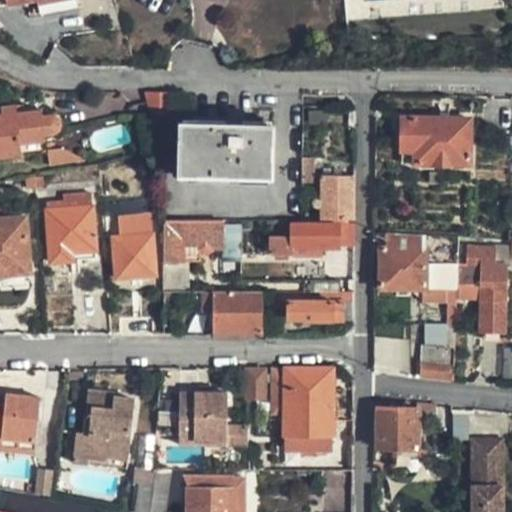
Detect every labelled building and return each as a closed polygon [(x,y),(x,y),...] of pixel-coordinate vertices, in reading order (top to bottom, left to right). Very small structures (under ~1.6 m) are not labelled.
[(28,0),(30,14),(43,12),(42,3),(58,0),(8,0),(9,3),(28,0)] [(58,0),(42,3),(43,12),(80,7),(78,0),(58,0)] [(175,88),(149,88),(149,100),(152,114),(174,110),(175,88)] [(511,94),(484,94),(484,102),(511,102),(511,94)] [(3,111),(0,110),(0,152),(47,148),(45,130),(57,130),(59,128),(62,125),(63,122),(62,116),(61,114),(58,111),(54,109),(43,110),(42,106),(19,109),(17,102),(2,104),(3,111)] [(469,115),(403,114),(402,146),(421,147),(421,158),(469,158),(469,115)] [(278,123),(188,120),(188,142),(180,142),(179,160),(188,160),(187,172),(277,174),(278,123)] [(309,151),(309,167),(320,167),(319,152),(309,151)] [(45,168),(36,170),(38,181),(47,180),(45,168)] [(29,182),(38,181),(36,170),(27,172),(29,182)] [(327,170),(326,217),(341,217),(357,216),(358,170),(327,170)] [(49,197),(49,207),(91,203),(90,188),(65,191),(65,196),(49,197)] [(91,203),(49,207),(53,259),(96,255),(92,203),(91,203)] [(0,271),(31,268),(27,214),(0,216),(0,271)] [(226,215),(168,214),(167,258),(193,258),(205,258),(205,248),(208,251),(212,251),(215,249),(217,246),(227,246),(226,223),(226,215)] [(272,251),(297,251),(298,243),(325,243),(342,243),(357,243),(357,216),(341,217),(341,222),(326,222),(326,217),(308,216),(303,217),(304,222),(296,221),(296,232),(273,232),(272,251)] [(119,275),(157,273),(156,257),(154,230),(153,218),(123,220),(124,232),(116,233),(119,275)] [(378,237),(386,238),(386,244),(386,283),(421,284),(430,284),(447,284),(447,296),(446,324),(446,328),(455,330),(457,285),(457,279),(458,260),(458,245),(429,244),(429,231),(378,227),(378,237)] [(161,230),(154,230),(156,257),(163,257),(161,230)] [(458,233),(429,231),(429,244),(458,245),(458,233)] [(325,243),(298,243),(297,251),(324,252),(325,243)] [(457,279),(484,281),(481,328),(507,329),(511,261),(498,260),(498,244),(470,243),(469,261),(458,260),(457,279)] [(193,258),(167,258),(167,283),(192,284),(193,258)] [(421,284),(421,296),(447,296),(447,284),(430,284),(421,284)] [(264,287),(214,285),(216,330),(264,330),(264,287)] [(307,320),(334,319),(345,320),(344,296),(344,289),(288,288),(288,296),(290,314),(308,315),(307,320)] [(427,324),(427,341),(446,341),(446,328),(446,324),(427,324)] [(378,340),(375,370),(387,372),(391,342),(378,340)] [(424,341),(424,373),(455,375),(455,341),(446,341),(427,341),(424,341)] [(289,445),(334,442),(332,364),(286,365),(287,388),(275,388),(276,409),(280,409),(280,418),(288,418),(289,445)] [(264,366),(248,367),(248,394),(265,393),(264,366)] [(116,390),(89,387),(84,432),(92,433),(89,455),(108,457),(108,454),(129,456),(136,397),(116,395),(116,390)] [(199,389),(179,389),(182,441),(230,440),(230,420),(229,389),(211,389),(199,389)] [(1,391),(0,399),(0,402),(8,404),(9,392),(1,391)] [(11,437),(38,441),(43,396),(9,392),(8,404),(0,402),(0,447),(10,449),(11,437)] [(442,401),(427,400),(425,411),(440,413),(442,401)] [(379,447),(418,448),(419,407),(403,406),(397,406),(381,407),(379,447)] [(230,420),(230,440),(250,439),(249,420),(230,420)] [(84,432),(77,431),(73,461),(127,468),(129,456),(108,454),(108,457),(89,455),(92,433),(84,432)] [(494,436),(473,436),(472,467),(481,467),(481,483),(472,482),(471,511),(500,511),(502,484),(497,483),(497,466),(493,467),(494,436)] [(497,483),(502,484),(503,437),(494,436),(493,467),(497,466),(497,483)] [(11,437),(10,449),(37,452),(38,441),(11,437)] [(318,465),(318,480),(355,480),(355,463),(318,465)] [(140,481),(138,507),(150,509),(153,467),(153,465),(138,464),(136,481),(140,481)] [(170,467),(153,467),(150,509),(149,511),(161,511),(168,511),(170,467)] [(481,467),(472,467),(472,482),(481,483),(481,467)] [(37,470),(35,490),(50,493),(53,472),(37,470)] [(190,476),(191,485),(191,511),(235,511),(246,510),(246,477),(234,477),(234,476),(190,476)] [(321,497),(321,510),(345,510),(345,496),(321,497)]
